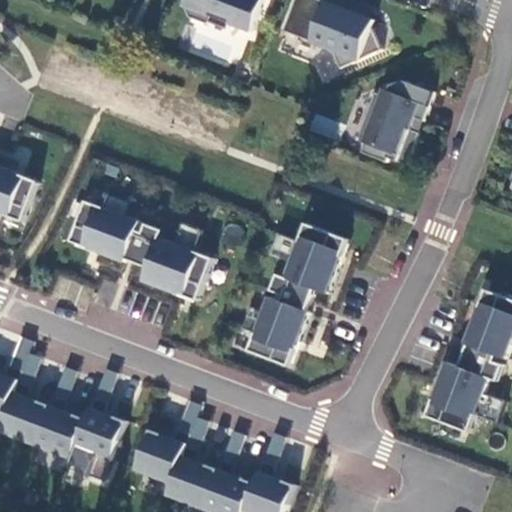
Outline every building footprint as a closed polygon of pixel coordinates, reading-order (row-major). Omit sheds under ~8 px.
[(213,17),(254,32),(266,0),(188,0),(186,6),(191,18),(210,25),(213,17)] [(344,70),(386,51),(376,28),(378,21),(322,0),(299,0),(287,32),(335,50),(344,70)] [(426,123),(437,94),(408,83),(387,90),(385,97),(378,94),(361,139),(368,141),(363,154),(388,163),(390,159),(410,166),(422,134),(413,131),(418,120),(426,123)] [(315,117),(312,131),(334,137),(338,123),(315,117)] [(0,237),(2,238),(10,217),(28,224),(43,183),(26,177),(25,179),(17,176),(18,174),(0,166),(0,237)] [(130,261),(148,268),(162,230),(150,225),(147,234),(141,232),(145,223),(130,217),(135,204),(113,196),(108,209),(90,202),(75,243),(92,249),(93,247),(101,250),(100,252),(129,263),(130,261)] [(167,231),(162,230),(148,268),(152,269),(148,282),(177,293),(178,291),(185,294),(185,296),(202,302),(218,260),(200,253),(208,232),(186,224),(178,245),(164,239),(167,231)] [(353,241),(310,224),(303,243),(282,234),(274,256),(295,264),(289,279),(281,276),(275,292),(284,295),(282,301),(273,298),(267,313),(254,307),(246,329),(259,334),(252,352),(293,367),(299,350),(297,349),(300,342),(302,343),(313,313),(311,312),(319,290),(332,295),(343,265),(341,264),(344,257),(346,258),(353,241)] [(52,295),(76,303),(82,284),(59,276),(52,295)] [(430,417),(473,434),(480,416),(501,424),(509,402),(488,394),(493,379),(501,382),(507,366),(498,363),(501,357),(510,360),(511,353),(511,299),(490,291),(483,308),(486,309),(483,316),(480,315),(469,345),(472,346),(463,368),(451,363),(439,393),(442,394),(439,401),(437,400),(430,417)] [(22,383),(26,372),(13,366),(8,380),(1,377),(2,373),(0,372),(0,417),(7,421),(22,383)] [(30,401),(35,388),(22,383),(7,421),(3,432),(39,446),(54,407),(38,401),(37,404),(30,401)] [(54,407),(39,446),(76,460),(91,420),(75,414),(73,418),(67,415),(72,402),(58,397),(54,407)] [(112,404),(99,399),(91,420),(76,460),(74,465),(90,471),(92,476),(109,483),(132,423),(115,416),(114,420),(107,417),(112,404)] [(171,496),(208,510),(223,470),(207,464),(205,468),(198,465),(203,453),(190,448),(194,436),(181,431),(176,444),(169,441),(171,437),(155,431),(140,471),(176,485),(171,496)] [(226,461),(223,470),(208,510),(212,511),(289,511),(299,486),(284,480),(282,484),(275,481),(280,468),(267,463),(259,484),(243,478),(242,482),(235,479),(239,466),(226,461)]
